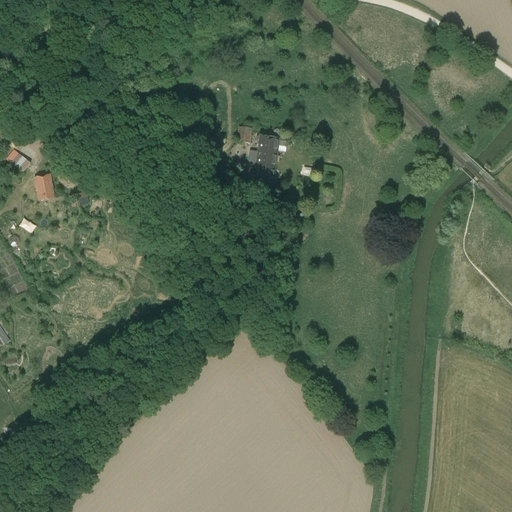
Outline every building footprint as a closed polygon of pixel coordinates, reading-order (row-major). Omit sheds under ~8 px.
[(191,135),(199,137),(203,126),(194,123),(191,135)] [(214,129),(204,125),(200,138),(210,141),(214,129)] [(250,144),(252,129),(238,127),(236,143),(250,144)] [(212,133),(210,141),(223,144),(225,136),(212,133)] [(279,140),(256,137),(256,141),(258,144),(253,182),(273,185),(279,140)] [(61,153),(50,160),(55,168),(66,160),(61,153)] [(10,164),(22,173),(29,163),(17,155),(10,164)] [(50,175),(34,178),(38,201),(54,199),(50,175)] [(78,203),(88,201),(87,192),(76,195),(78,203)] [(63,199),(65,209),(76,207),(73,197),(63,199)] [(19,222),(24,236),(32,233),(28,219),(19,222)]
